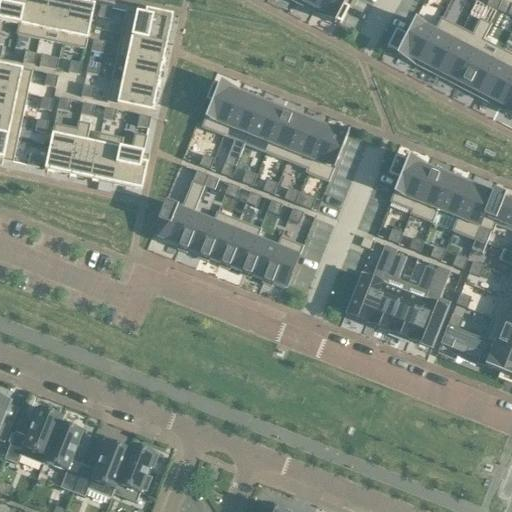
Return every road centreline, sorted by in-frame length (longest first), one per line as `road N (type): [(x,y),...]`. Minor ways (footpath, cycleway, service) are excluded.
road 1 (residential): [(511,417),(142,276),(113,292),(0,245)]
road 2 (residential): [(511,181),(169,45)]
road 3 (residential): [(189,428),(0,351)]
road 4 (residential): [(406,511),(249,451)]
